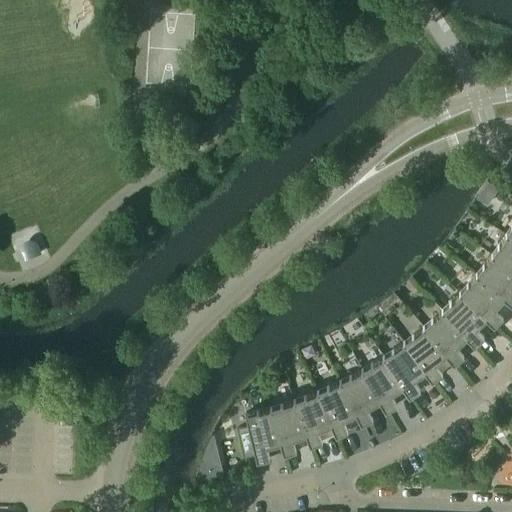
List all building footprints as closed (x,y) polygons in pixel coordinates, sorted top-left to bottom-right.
[(511,237),(506,233),(501,240),(497,247),(492,254),(511,268),(511,237)] [(511,285),(511,286),(511,285),(511,268),(492,254),(487,260),(476,273),(503,296),(511,302),(511,301),(511,285)] [(503,296),(476,273),(465,286),(459,292),(485,316),(493,323),(502,313),(494,306),(503,296)] [(485,316),(459,292),(448,303),(442,309),(466,335),(473,342),(483,333),(476,326),(485,316)] [(466,335),(442,309),(436,315),(430,320),(423,325),(446,353),(452,360),(463,352),(456,344),(466,335)] [(446,353),(423,325),(417,331),(403,341),(424,369),(431,378),(441,369),(435,361),(446,353)] [(424,369),(403,341),(397,346),(383,355),(402,385),(408,393),(419,386),(413,377),(424,369)] [(402,385),(383,355),(369,364),(362,368),(379,399),(384,407),(396,401),(391,392),(402,385)] [(379,399),(362,368),(354,372),(339,380),(355,411),(360,420),(372,414),(367,405),(379,399)] [(355,411),(339,380),(324,387),(317,390),(331,422),(335,432),(347,426),(343,417),(355,411)] [(331,422),(317,390),(301,396),(294,399),(305,432),(309,442),(321,437),(318,428),(331,422)] [(305,432),(294,399),(278,404),(270,406),(280,440),(283,450),(295,446),(292,436),(305,432)] [(280,440),(270,406),(262,409),(245,412),(256,457),(269,454),(267,444),(280,440)]
